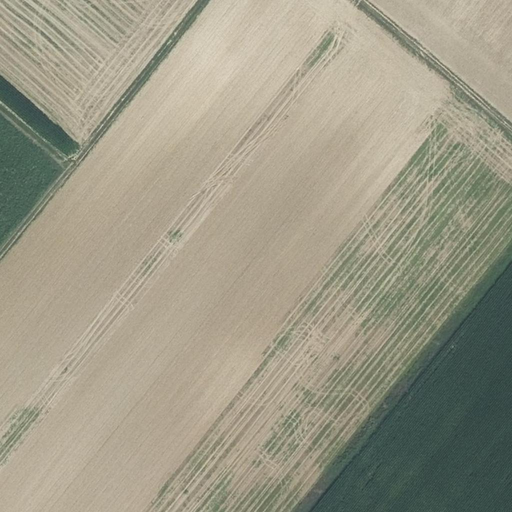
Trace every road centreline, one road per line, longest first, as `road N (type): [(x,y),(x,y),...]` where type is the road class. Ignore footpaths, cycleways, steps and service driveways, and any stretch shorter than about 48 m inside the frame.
road 1 (track): [(0,254),(207,0)]
road 2 (track): [(511,115),(372,0)]
